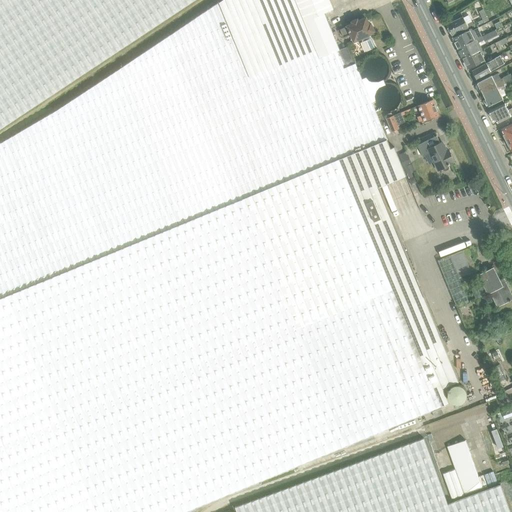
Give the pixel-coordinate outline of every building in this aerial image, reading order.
[(221,0),(56,111),(0,143),(0,297),(245,197),(386,139),(355,63),(344,68),(336,51),(319,58),(295,0),(221,0)] [(0,0),(0,127),(192,0),(0,0)] [(329,0),(295,0),(319,58),(336,51),(340,50),(324,13),(333,9),(329,0)] [(484,22),(489,20),(483,9),(479,11),(484,22)] [(467,16),(464,17),(463,16),(446,25),(451,36),(468,27),(472,25),(467,16)] [(353,23),(340,29),(343,37),(350,33),(354,41),(361,38),(362,41),(361,41),(366,52),(375,48),(371,38),(370,38),(369,35),(373,33),(372,32),(374,31),(371,23),(369,24),(366,17),(358,20),(357,18),(355,19),(352,21),(353,23)] [(458,46),(459,48),(477,39),(476,37),(474,38),(469,29),(452,37),(457,47),(458,46)] [(459,51),(463,58),(482,49),(483,48),(479,40),(478,41),(477,39),(459,48),(460,50),(459,51)] [(340,50),(336,51),(344,68),(355,63),(348,46),(340,50)] [(483,51),(482,49),(463,58),(463,59),(464,59),(465,61),(464,61),(468,70),(485,61),(481,52),(483,51)] [(363,67),(363,72),(365,77),(370,80),(375,82),(380,82),(385,79),(388,75),(390,70),(389,65),(387,60),(383,57),(378,55),(373,56),(368,58),(364,62),(363,67)] [(500,56),(494,59),(471,72),(476,80),(504,64),(500,56)] [(482,91),(484,94),(504,84),(504,86),(506,85),(503,78),(495,82),(491,76),(477,83),(478,85),(476,85),(480,92),(482,91)] [(376,103),(379,108),(383,111),(389,111),(394,110),(398,107),(401,103),(402,97),(401,92),(398,88),(393,85),(388,84),(383,85),(378,88),(375,93),(374,98),(376,103)] [(506,89),(504,86),(504,84),(484,94),(485,98),(483,99),(486,105),(488,105),(489,106),(503,99),(502,97),(505,95),(503,90),(506,89)] [(425,122),(439,116),(432,100),(418,105),(421,113),(417,115),(420,121),(424,119),(425,122)] [(497,123),(511,115),(511,108),(507,111),(504,104),(489,111),(493,120),(496,120),(497,123)] [(393,115),(386,118),(391,129),(392,132),(399,129),(393,115)] [(511,122),(500,129),(505,140),(511,137),(511,122)] [(436,136),(417,145),(423,156),(429,153),(438,171),(442,169),(443,171),(445,171),(448,170),(449,168),(448,166),(452,164),(451,162),(454,161),(448,150),(446,151),(441,142),(440,143),(436,136)] [(386,139),(245,197),(299,329),(394,290),(419,352),(442,406),(449,403),(443,387),(458,381),(379,187),(406,176),(394,147),(390,149),(386,139)] [(405,152),(398,154),(403,167),(411,164),(407,155),(406,155),(405,152)] [(414,177),(409,180),(411,185),(417,183),(414,177)] [(0,511),(184,511),(442,406),(419,352),(394,290),(299,329),(245,197),(0,297),(0,511)] [(476,271),(467,249),(438,261),(456,305),(467,300),(458,277),(470,273),(476,271)] [(510,300),(511,298),(511,295),(506,284),(502,286),(493,268),(479,275),(488,293),(492,291),(499,305),(507,301),(508,302),(510,301),(510,300)] [(479,280),(469,285),(476,300),(487,295),(479,280)] [(500,364),(493,367),(500,382),(506,379),(500,364)] [(450,395),(451,399),(454,403),(457,404),(462,404),(465,402),(468,399),(468,395),(467,391),(465,388),(461,386),(457,386),(453,388),(451,391),(450,395)] [(445,415),(442,409),(433,413),(435,419),(445,415)] [(511,409),(502,413),(504,419),(511,415),(511,409)] [(503,446),(496,429),(491,431),(498,448),(503,446)] [(237,511),(510,511),(500,485),(448,503),(424,438),(235,507),(237,511)] [(455,469),(449,471),(442,474),(451,499),(482,488),(465,440),(447,446),(455,469)]
